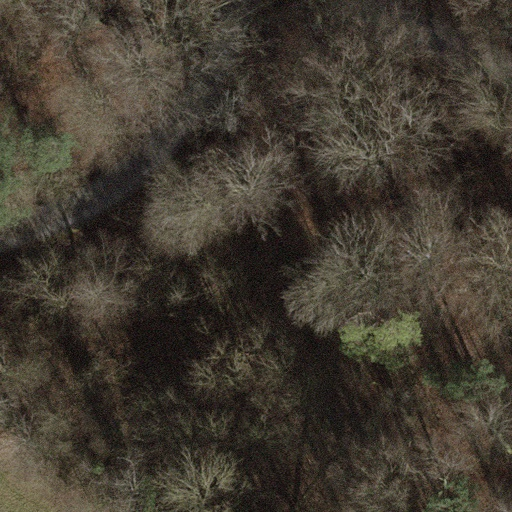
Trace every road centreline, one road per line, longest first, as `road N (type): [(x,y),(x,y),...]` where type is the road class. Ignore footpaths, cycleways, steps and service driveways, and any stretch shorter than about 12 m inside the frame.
road 1 (track): [(239,0),(194,103),(128,176),(40,225),(0,232)]
road 2 (track): [(352,0),(407,31),(511,69)]
